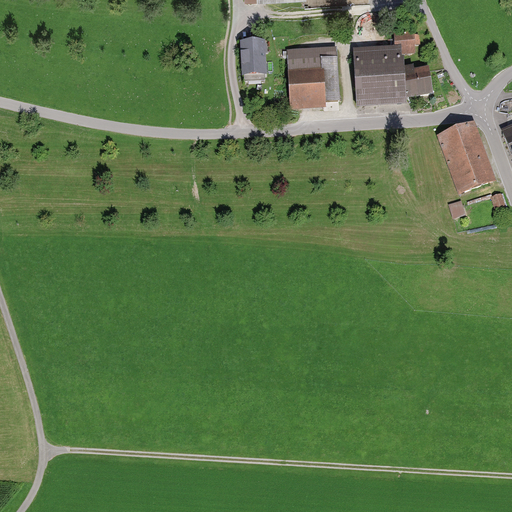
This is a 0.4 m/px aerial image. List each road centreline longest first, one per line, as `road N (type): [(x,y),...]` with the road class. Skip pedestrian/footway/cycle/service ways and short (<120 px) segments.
road 1 (unclassified): [(478,108),(435,119),(175,133),(0,103)]
road 2 (unclassified): [(511,476),(43,448)]
road 3 (unclassified): [(0,293),(43,448)]
road 4 (track): [(478,108),(421,0)]
